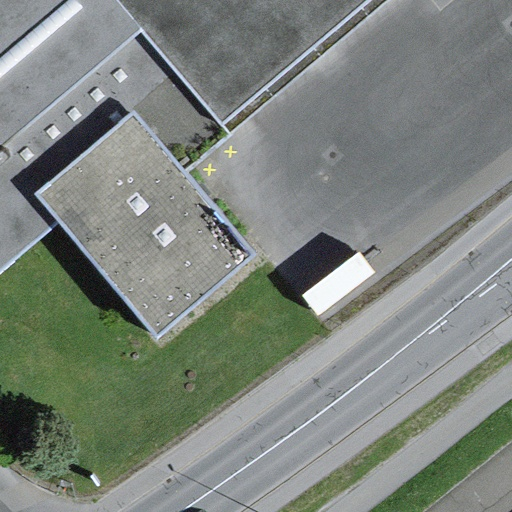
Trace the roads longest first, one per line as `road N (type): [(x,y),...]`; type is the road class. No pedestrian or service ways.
road 1 (secondary): [(188,511),(511,274)]
road 2 (unknown): [(273,256),(511,48)]
